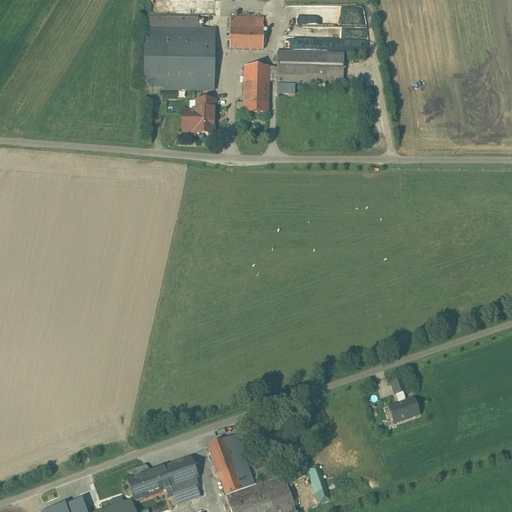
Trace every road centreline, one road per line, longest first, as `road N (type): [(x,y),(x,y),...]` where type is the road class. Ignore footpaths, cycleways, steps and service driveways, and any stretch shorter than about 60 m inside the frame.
road 1 (unclassified): [(511,318),(0,496)]
road 2 (unclassified): [(511,160),(181,155),(0,138)]
